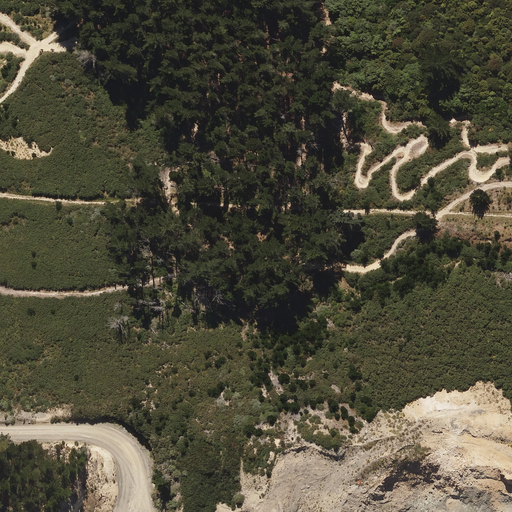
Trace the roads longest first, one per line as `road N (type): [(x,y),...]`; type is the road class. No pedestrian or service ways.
road 1 (track): [(511,458),(471,441),(412,435),(363,458),(320,511)]
road 2 (track): [(0,434),(114,433),(132,446),(139,467)]
